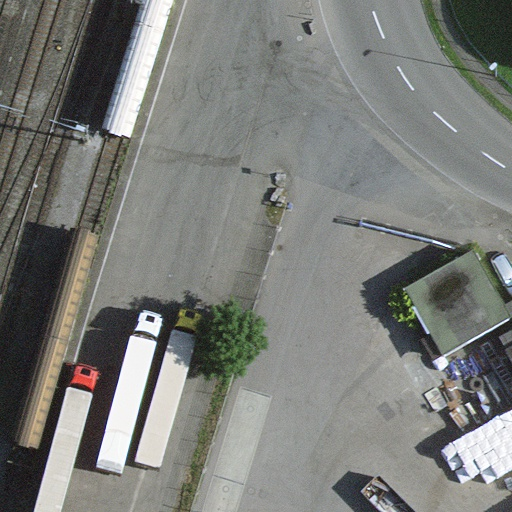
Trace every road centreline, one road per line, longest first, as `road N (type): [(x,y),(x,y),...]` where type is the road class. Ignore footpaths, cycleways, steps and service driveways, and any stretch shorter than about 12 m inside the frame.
road 1 (unknown): [(420,95),(291,332),(221,511)]
road 2 (tertiary): [(511,175),(420,95),(370,0)]
